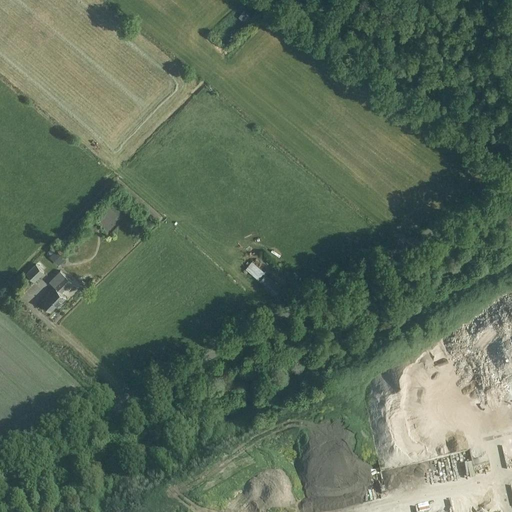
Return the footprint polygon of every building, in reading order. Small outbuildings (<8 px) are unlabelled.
[(48,252),(52,256),(60,264),(64,259),(57,251),(52,247),(48,252)] [(47,269),(39,261),(26,274),(34,281),(47,269)] [(269,261),(266,265),(272,271),(276,268),(269,261)] [(49,293),(50,293),(41,302),(51,311),(58,304),(59,306),(66,299),(61,294),(72,283),(60,271),(50,282),(55,287),(49,293)] [(282,289),(266,274),(259,281),(275,296),(282,289)] [(427,500),(427,511),(448,511),(449,502),(446,503),(446,499),(427,500)]
